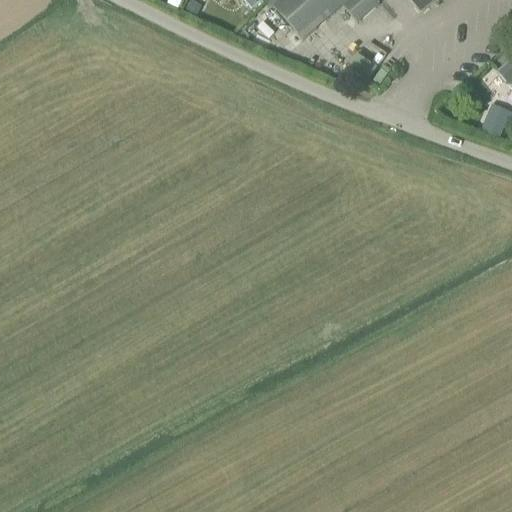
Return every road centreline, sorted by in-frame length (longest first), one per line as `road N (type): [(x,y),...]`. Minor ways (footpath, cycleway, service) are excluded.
road 1 (unclassified): [(398,120),(126,0)]
road 2 (unclassified): [(398,120),(419,83),(511,17)]
road 3 (unclassified): [(511,162),(398,120)]
